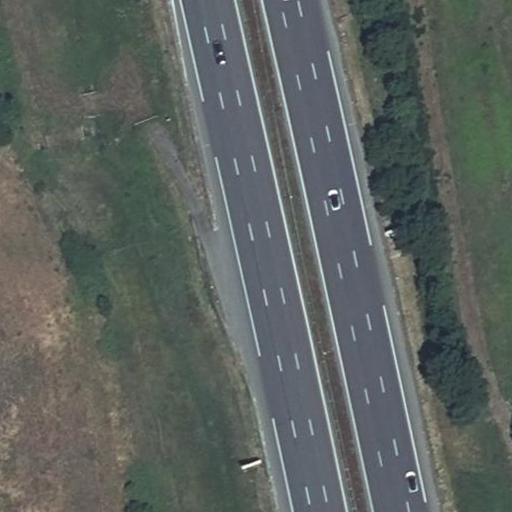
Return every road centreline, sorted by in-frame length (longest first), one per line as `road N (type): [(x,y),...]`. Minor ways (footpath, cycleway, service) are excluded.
road 1 (motorway): [(206,0),(318,511)]
road 2 (motorway): [(400,511),(289,0)]
